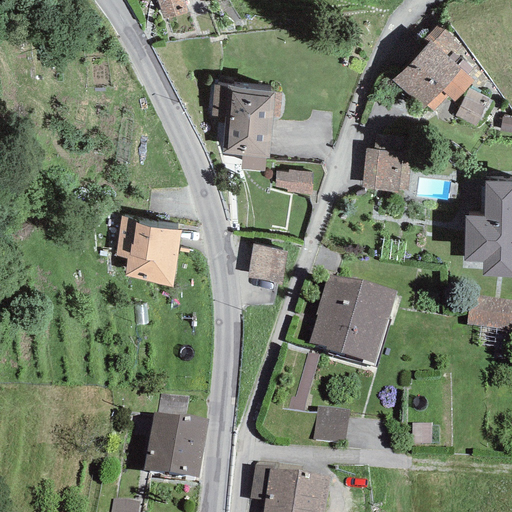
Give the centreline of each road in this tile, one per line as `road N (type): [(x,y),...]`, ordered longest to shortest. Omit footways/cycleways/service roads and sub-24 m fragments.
road 1 (residential): [(235,511),(243,430),(336,154),(384,33),(416,0)]
road 2 (tertiary): [(108,0),(187,148),(216,236),(226,335),(210,511)]
